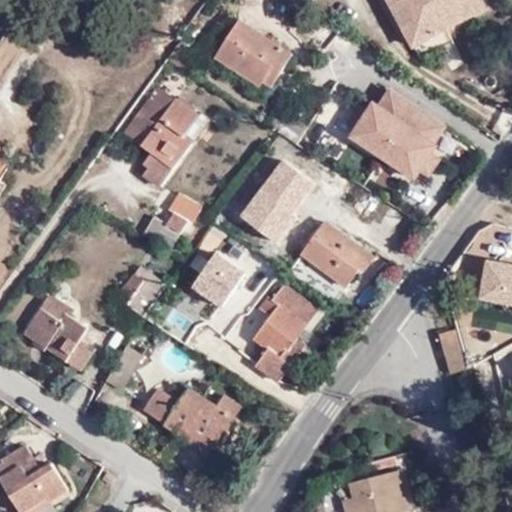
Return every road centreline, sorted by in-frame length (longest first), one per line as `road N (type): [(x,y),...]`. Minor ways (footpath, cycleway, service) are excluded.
road 1 (tertiary): [(488,183),(257,511)]
road 2 (residential): [(219,511),(0,373)]
